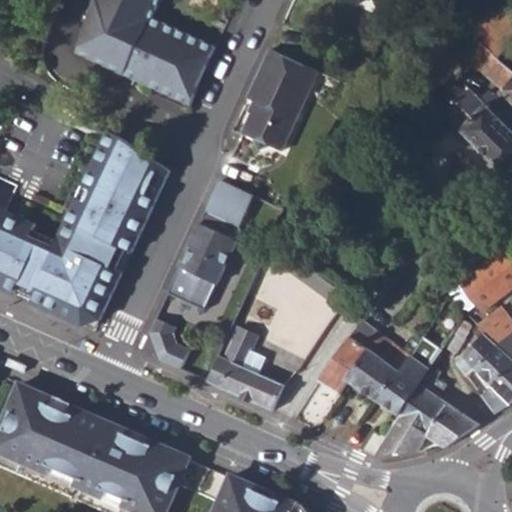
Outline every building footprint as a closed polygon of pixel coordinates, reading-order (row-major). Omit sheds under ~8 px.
[(99,0),(80,51),(192,103),(198,84),(217,43),(157,16),(164,0),(99,0)] [(511,0),(501,0),(500,3),(511,8),(511,0)] [(477,38),(480,41),(499,58),(511,41),(511,40),(511,8),(500,3),(477,38)] [(465,62),(479,73),(481,71),(489,78),(504,63),(499,58),(480,41),(465,62)] [(248,99),(258,104),(244,135),(256,140),(259,151),(270,147),(281,152),(283,151),(320,72),(271,49),(248,99)] [(489,78),(502,89),(511,78),(511,69),(506,64),(504,63),(489,78)] [(444,113),(508,174),(511,169),(511,128),(498,115),(507,105),(511,109),(511,78),(502,89),(487,104),(469,88),(444,113)] [(511,128),(511,109),(507,105),(498,115),(511,128)] [(34,220),(23,215),(0,264),(0,285),(16,293),(20,284),(36,292),(32,301),(65,317),(82,310),(100,319),(122,272),(113,268),(122,248),(132,252),(170,172),(106,129),(52,243),(28,232),(34,220)] [(40,175),(33,191),(42,196),(50,179),(40,175)] [(184,262),(168,295),(206,312),(243,232),(241,227),(255,197),(221,181),(188,252),(190,253),(186,263),(184,262)] [(53,200),(59,203),(62,197),(56,194),(53,200)] [(2,205),(0,204),(0,264),(23,215),(2,205)] [(423,246),(427,249),(422,256),(436,267),(439,263),(445,253),(427,240),(423,246)] [(461,286),(477,306),(483,313),(511,290),(511,252),(510,249),(465,283),(461,286)] [(439,263),(461,278),(467,268),(445,253),(439,263)] [(450,297),(467,314),(477,306),(461,286),(452,294),(450,297)] [(478,326),(480,328),(486,336),(493,345),(502,339),(511,332),(511,321),(502,308),(478,326)] [(82,310),(65,317),(94,330),(100,319),(82,310)] [(178,326),(158,317),(150,333),(158,352),(178,344),(176,332),(178,326)] [(446,346),(456,354),(469,335),(469,333),(469,331),(469,330),(472,325),(463,319),(446,346)] [(320,379),(341,394),(349,382),(349,380),(349,378),(370,349),(368,347),(379,333),(363,321),(320,379)] [(208,381),(275,411),(285,386),(259,374),(244,368),(251,352),(258,336),(239,327),(224,359),(220,358),(208,381)] [(476,334),(480,340),(486,336),(480,328),(476,334)] [(511,332),(502,339),(511,351),(511,332)] [(349,380),(379,401),(412,356),(379,333),(368,347),(370,349),(349,378),(349,380)] [(473,347),(480,355),(493,345),(486,336),(480,340),(473,347)] [(459,363),(468,377),(476,369),(494,386),(482,397),(495,415),(511,403),(511,351),(502,339),(493,345),(480,355),(473,347),(459,363)] [(161,360),(182,369),(191,349),(178,344),(158,352),(161,360)] [(412,356),(431,370),(440,356),(421,344),(412,356)] [(244,368),(259,374),(266,358),(251,352),(244,368)] [(379,401),(402,416),(421,386),(428,374),(431,370),(412,356),(379,401)] [(30,365),(12,357),(8,366),(27,373),(29,369),(30,365)] [(421,386),(439,398),(447,386),(428,374),(421,386)] [(376,456),(420,452),(430,436),(449,447),(480,425),(439,398),(421,386),(402,416),(388,437),(376,456)] [(166,511),(191,457),(39,391),(14,447),(72,472),(69,479),(98,492),(101,485),(150,507),(147,511),(166,511)] [(362,449),(376,456),(388,437),(373,431),(362,449)] [(299,511),(296,507),(296,505),(232,475),(215,511),(299,511)]
